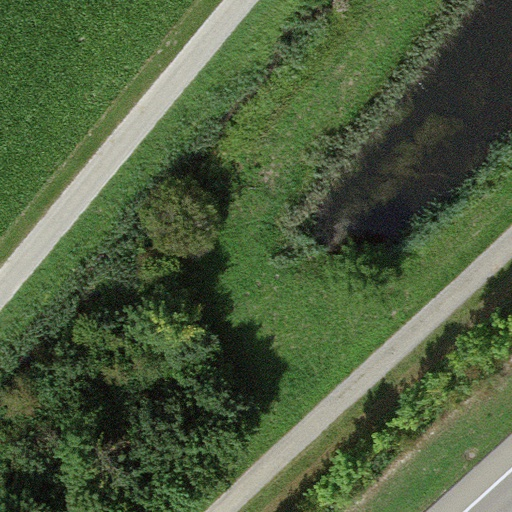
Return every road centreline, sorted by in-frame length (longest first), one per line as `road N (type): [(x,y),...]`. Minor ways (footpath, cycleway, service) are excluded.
road 1 (track): [(268,0),(0,318)]
road 2 (track): [(511,241),(228,511)]
